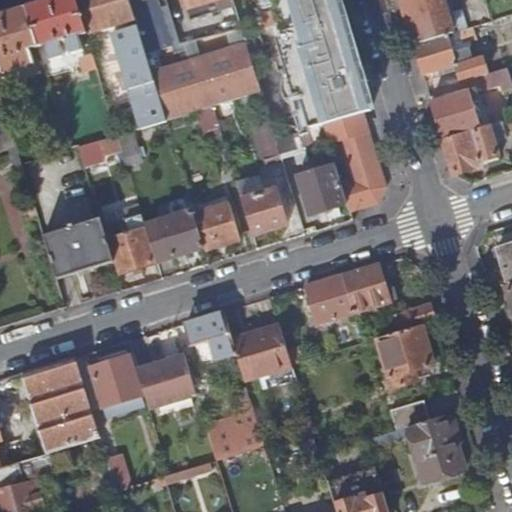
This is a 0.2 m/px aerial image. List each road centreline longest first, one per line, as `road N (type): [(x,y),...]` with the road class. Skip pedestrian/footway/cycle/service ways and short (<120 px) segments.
road 1 (residential): [(432,222),(0,355)]
road 2 (residential): [(432,222),(511,465)]
road 3 (residential): [(369,0),(432,222)]
